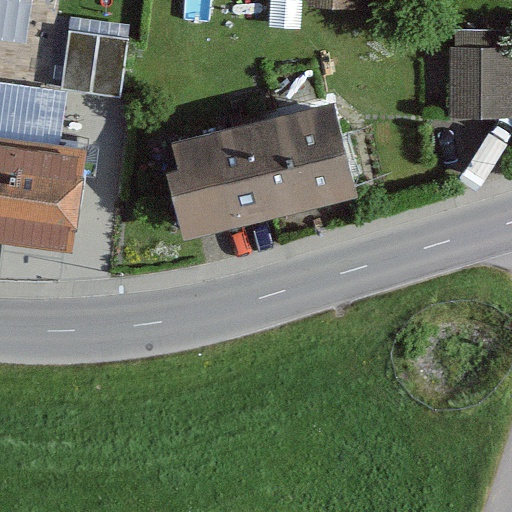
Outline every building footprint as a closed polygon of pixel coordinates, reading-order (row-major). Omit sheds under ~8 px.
[(362,0),(309,0),(309,6),(362,10),(362,0)] [(64,93),(121,99),(127,42),(70,36),(64,93)] [(451,122),(511,119),(511,51),(449,54),(451,122)] [(366,194),(343,103),(171,145),(194,237),(366,194)] [(0,236),(82,248),(96,151),(0,137),(0,236)]
